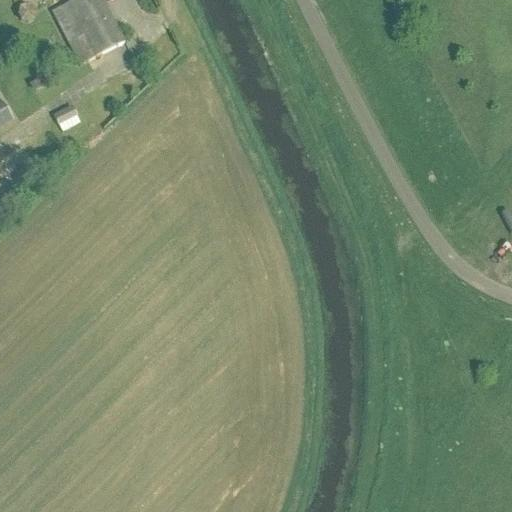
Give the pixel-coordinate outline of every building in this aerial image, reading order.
[(76,70),(124,47),(122,42),(104,9),(99,0),(83,0),(50,16),(76,70)] [(114,87),(125,109),(143,100),(132,78),(114,87)] [(104,94),(94,100),(107,126),(118,120),(104,94)] [(0,132),(10,126),(0,108),(0,132)] [(71,111),(60,117),(53,120),(53,121),(57,130),(76,121),(71,111)] [(416,455),(407,450),(391,475),(400,481),(416,455)]
